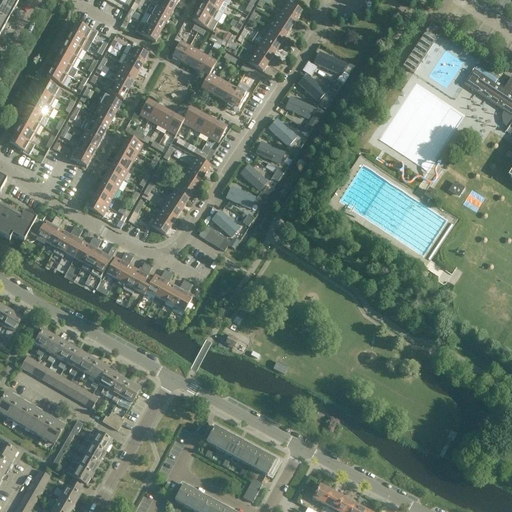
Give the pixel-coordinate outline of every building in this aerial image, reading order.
[(19,2),(14,0),(0,0),(0,4),(13,11),(19,2)] [(158,0),(154,7),(170,16),(175,7),(162,0),(158,0)] [(217,0),(203,0),(202,3),(222,14),(228,5),(223,2),(223,3),(217,0)] [(263,0),(259,0),(257,6),(261,8),(265,1),(263,0)] [(202,3),(197,12),(217,23),(222,14),(202,3)] [(292,6),(287,3),(282,12),(296,21),(302,13),(292,6)] [(13,11),(0,4),(0,16),(8,21),(13,11)] [(149,16),(165,25),(170,16),(154,7),(149,16)] [(192,21),(208,30),(212,32),(217,23),(197,12),(192,21)] [(276,20),(290,30),(296,21),(282,12),(276,20)] [(8,21),(0,16),(0,28),(3,30),(8,21)] [(165,25),(149,16),(144,25),(160,34),(165,25)] [(251,26),(255,19),(251,16),(247,24),(251,26)] [(290,30),(276,20),(270,29),(285,38),(290,30)] [(98,32),(91,29),(90,31),(76,23),(71,32),(91,44),(98,32)] [(135,32),(155,43),(160,34),(144,25),(140,23),(135,32)] [(414,74),(441,32),(442,31),(431,24),(403,66),(414,74)] [(265,37),(279,47),(285,38),(270,29),(265,37)] [(91,44),(71,32),(66,41),(82,50),(86,53),(91,44)] [(232,44),(236,38),(231,35),(228,33),(224,35),(222,38),(228,41),(232,44)] [(241,44),(245,37),(241,34),(237,42),(241,44)] [(279,47),(265,37),(259,46),(273,56),(279,47)] [(77,59),(82,50),(66,41),(61,50),(77,59)] [(180,42),(172,57),(181,62),(189,47),(180,42)] [(253,55),(268,64),(273,56),(259,46),(253,55)] [(127,56),(143,65),(148,56),(132,47),(127,56)] [(198,52),(189,47),(181,62),(190,67),(198,52)] [(56,59),(72,68),(77,59),(61,50),(56,59)] [(207,57),(198,52),(190,67),(199,72),(207,57)] [(318,52),(314,64),(340,75),(345,64),(318,52)] [(253,55),(248,63),(262,73),(268,64),(253,55)] [(122,65),(138,74),(143,65),(127,56),(122,65)] [(207,57),(199,72),(207,77),(209,74),(210,74),(217,62),(207,57)] [(51,68),(67,77),(72,68),(56,59),(51,68)] [(311,75),(317,66),(308,61),(302,70),(311,75)] [(117,74),(133,83),(138,74),(122,65),(117,74)] [(51,68),(46,77),(62,86),(67,77),(51,68)] [(474,70),(464,85),(504,111),(502,117),(503,124),(508,129),(506,132),(509,134),(511,128),(511,173),(510,177),(511,178),(511,77),(503,90),(474,70)] [(112,83),(128,92),(133,83),(117,74),(112,83)] [(200,89),(210,95),(219,79),(210,74),(209,74),(207,77),(200,89)] [(307,75),(299,84),(318,102),(326,93),(307,75)] [(228,84),(219,79),(210,95),(219,100),(228,84)] [(60,90),(44,81),(39,90),(55,99),(60,90)] [(107,92),(123,101),(128,92),(112,83),(107,92)] [(237,89),(228,84),(219,100),(228,105),(237,89)] [(237,110),(245,94),(237,89),(228,105),(237,110)] [(34,99),(50,108),(55,99),(39,90),(34,99)] [(121,105),(105,96),(100,105),(116,114),(121,105)] [(289,98),(285,109),(309,119),(313,108),(289,98)] [(29,108),(45,117),(49,119),(54,110),(50,108),(34,99),(29,108)] [(147,101),(139,116),(148,121),(157,106),(147,101)] [(95,114),(111,123),(116,114),(100,105),(95,114)] [(166,111),(157,106),(148,121),(157,126),(166,111)] [(24,117),(40,126),(45,117),(29,108),(24,117)] [(190,129),(199,113),(190,108),(183,121),(181,124),(182,124),(190,129)] [(317,108),(310,119),(316,123),(323,112),(317,108)] [(175,116),(166,111),(157,126),(166,131),(175,116)] [(208,118),(199,113),(190,129),(200,134),(208,118)] [(111,123),(95,114),(90,123),(106,132),(111,123)] [(175,116),(166,131),(175,136),(182,124),(181,124),(183,121),(175,116)] [(19,126),(35,135),(40,126),(24,117),(19,126)] [(217,123),(208,118),(200,134),(209,139),(217,123)] [(81,129),(85,131),(85,132),(101,141),(106,132),(90,123),(85,120),(81,129)] [(277,120),(269,128),(287,146),(295,138),(277,120)] [(218,144),(226,129),(217,123),(209,139),(218,144)] [(14,134),(30,144),(35,135),(19,126),(14,134)] [(310,134),(304,129),(301,134),(307,138),(310,134)] [(59,137),(63,139),(66,140),(69,135),(66,134),(67,133),(63,131),(59,137)] [(80,141),(96,150),(101,141),(85,132),(80,141)] [(23,152),(22,153),(28,157),(34,146),(30,144),(14,134),(9,144),(23,152)] [(127,137),(123,146),(138,154),(143,145),(127,137)] [(75,150),(91,159),(96,150),(80,141),(75,150)] [(260,143),(256,153),(280,163),(284,153),(260,143)] [(123,146),(118,155),(133,163),(138,154),(123,146)] [(91,159),(75,150),(70,159),(86,168),(91,159)] [(167,151),(163,159),(167,161),(171,154),(167,151)] [(118,155),(113,164),(128,172),(133,163),(118,155)] [(196,158),(195,158),(190,166),(204,176),(210,167),(196,158)] [(113,164),(108,173),(123,181),(128,172),(113,164)] [(249,165),(241,173),(259,190),(266,183),(249,165)] [(199,184),(204,176),(190,166),(184,175),(199,184)] [(157,169),(153,177),(157,179),(161,172),(157,169)] [(108,173),(103,182),(118,190),(123,181),(108,173)] [(193,193),(199,184),(184,175),(179,183),(193,193)] [(12,235),(22,241),(24,242),(36,219),(24,212),(20,219),(0,207),(0,192),(6,181),(0,177),(0,235),(9,240),(12,235)] [(103,182),(98,191),(113,199),(118,190),(103,182)] [(449,191),(459,198),(465,189),(455,182),(449,191)] [(188,202),(193,193),(179,183),(173,192),(188,202)] [(147,187),(143,194),(147,197),(151,190),(147,187)] [(230,187),(226,198),(250,208),(255,198),(230,187)] [(428,187),(422,196),(431,202),(437,193),(428,187)] [(98,191),(93,200),(108,208),(113,199),(98,191)] [(182,210),(188,202),(173,192),(167,201),(182,210)] [(103,218),(108,208),(93,200),(87,209),(103,218)] [(176,219),(182,210),(167,201),(162,209),(176,219)] [(138,214),(140,216),(142,212),(140,210),(141,208),(137,205),(133,212),(138,214)] [(171,228),(176,219),(162,209),(156,218),(171,228)] [(219,211),(212,219),(232,238),(239,229),(219,211)] [(245,219),(251,224),(251,223),(253,219),(247,216),(245,219)] [(31,232),(37,236),(36,238),(46,243),(59,219),(55,217),(51,225),(45,221),(43,224),(37,221),(31,232)] [(165,236),(171,228),(156,218),(151,227),(165,236)] [(59,219),(46,243),(55,248),(64,232),(59,229),(63,221),(59,219)] [(251,224),(245,219),(242,223),(248,227),(251,224)] [(205,226),(198,236),(204,240),(210,229),(205,226)] [(64,232),(55,248),(53,253),(62,258),(65,254),(78,230),(74,227),(70,235),(64,232)] [(204,240),(209,243),(215,232),(210,229),(204,240)] [(78,230),(65,254),(74,259),(83,243),(78,240),(82,232),(78,230)] [(220,236),(215,232),(209,243),(214,246),(220,236)] [(219,249),(225,239),(220,236),(214,246),(219,249)] [(83,243),(74,259),(84,264),(97,240),(93,238),(89,246),(83,243)] [(224,252),(228,246),(231,242),(225,239),(219,249),(224,252)] [(238,242),(233,239),(231,242),(228,246),(234,249),(236,246),(238,242)] [(91,274),(102,253),(97,250),(101,242),(97,240),(84,264),(81,269),(91,274)] [(102,253),(91,274),(100,279),(116,251),(112,248),(107,256),(102,253)] [(116,280),(129,256),(125,253),(121,261),(115,258),(106,274),(116,280)] [(129,256),(116,280),(125,285),(134,269),(129,266),(133,258),(129,256)] [(132,294),(134,290),(135,290),(148,266),(144,264),(139,272),(134,269),(125,285),(123,289),(132,294)] [(148,266),(135,290),(144,296),(146,292),(153,279),(152,279),(148,276),(152,268),(148,266)] [(155,297),(169,273),(165,271),(160,279),(154,275),(152,279),(153,279),(146,292),(155,297)] [(169,273),(155,297),(165,302),(174,286),(168,283),(173,275),(169,273)] [(174,286),(165,302),(174,308),(187,283),(184,281),(179,289),(174,286)] [(187,283),(174,308),(184,313),(193,297),(187,294),(192,286),(187,283)] [(0,305),(0,330),(2,327),(11,312),(0,305)] [(11,312),(2,327),(8,330),(4,336),(10,340),(22,318),(11,312)] [(41,358),(45,351),(54,337),(42,330),(34,345),(40,348),(36,355),(41,358)] [(54,337),(45,351),(51,355),(47,361),(52,364),(56,358),(64,343),(54,337)] [(226,344),(226,345),(232,349),(233,348),(237,341),(230,337),(226,344)] [(67,364),(76,350),(64,343),(56,358),(62,361),(58,367),(63,371),(67,364)] [(76,350),(67,364),(72,367),(69,374),(74,377),(78,370),(86,356),(76,350)] [(85,383),(89,377),(98,362),(86,356),(78,370),(83,374),(80,380),(85,383)] [(20,368),(26,371),(32,361),(26,357),(20,368)] [(32,361),(26,371),(31,375),(38,364),(32,361)] [(98,362),(89,377),(94,380),(90,386),(96,390),(99,385),(108,368),(98,362)] [(37,378),(43,367),(38,364),(31,375),(37,378)] [(43,367),(37,378),(43,381),(49,370),(43,367)] [(110,391),(118,377),(108,371),(109,369),(108,368),(99,385),(104,388),(100,395),(106,398),(110,391)] [(48,384),(54,373),(49,370),(43,381),(48,384)] [(54,373),(48,384),(53,387),(60,377),(54,373)] [(59,390),(65,380),(60,377),(53,387),(59,390)] [(118,377),(110,391),(115,394),(111,401),(117,404),(120,398),(129,383),(118,377)] [(65,380),(59,390),(64,394),(71,383),(65,380)] [(70,397),(76,386),(71,383),(64,394),(70,397)] [(140,392),(139,391),(140,390),(129,383),(120,398),(125,400),(122,404),(123,406),(122,407),(128,411),(136,396),(138,397),(140,392)] [(76,386),(70,397),(75,400),(81,389),(76,386)] [(81,403),(87,393),(81,389),(75,400),(81,403)] [(6,393),(0,402),(0,414),(6,418),(17,399),(6,393)] [(87,393),(81,403),(86,406),(92,396),(87,393)] [(92,396),(86,406),(92,410),(98,399),(92,396)] [(18,425),(30,406),(17,399),(6,418),(18,425)] [(18,425),(30,431),(41,413),(30,406),(18,425)] [(52,420),(41,413),(30,431),(41,438),(52,420)] [(108,418),(121,426),(124,421),(111,413),(108,418)] [(118,432),(121,426),(108,418),(105,417),(102,423),(118,432)] [(65,427),(52,420),(41,438),(54,445),(65,427)] [(83,425),(77,421),(71,432),(75,435),(77,436),(83,425)] [(206,443),(232,458),(267,476),(275,461),(214,428),(206,443)] [(64,444),(68,446),(75,435),(71,432),(64,444)] [(91,444),(105,453),(112,442),(97,433),(94,439),(87,435),(84,441),(91,444)] [(0,442),(0,458),(10,465),(17,453),(0,442)] [(68,446),(64,444),(58,455),(62,457),(68,446)] [(105,453),(91,444),(87,450),(81,446),(78,451),(84,455),(99,464),(105,453)] [(62,457),(58,455),(51,466),(55,468),(62,457)] [(78,466),(93,475),(99,464),(84,455),(81,461),(75,457),(71,462),(78,466)] [(0,458),(0,473),(4,476),(10,465),(0,458)] [(93,475),(78,466),(75,472),(68,468),(65,473),(73,478),(70,483),(81,489),(83,484),(86,486),(93,475)] [(36,477),(47,483),(50,477),(39,471),(36,477)] [(47,483),(36,477),(33,483),(43,489),(47,483)] [(30,487),(41,494),(43,489),(33,483),(30,487)] [(53,494),(59,498),(74,507),(81,495),(78,494),(81,489),(70,483),(67,487),(66,487),(63,493),(56,489),(53,494)] [(325,506),(332,492),(320,485),(313,499),(310,497),(307,503),(310,505),(313,499),(325,506)] [(174,502),(193,511),(230,511),(182,486),(174,502)] [(26,493),(37,500),(41,494),(30,487),(26,493)] [(332,492),(325,506),(336,511),(343,498),(332,492)] [(37,500),(26,493),(23,498),(34,505),(37,500)] [(34,505),(23,498),(20,504),(31,511),(34,505)] [(47,505),(53,509),(58,511),(71,511),(74,507),(59,498),(56,503),(50,500),(47,505)] [(343,498),(336,511),(350,511),(354,504),(343,498)]
